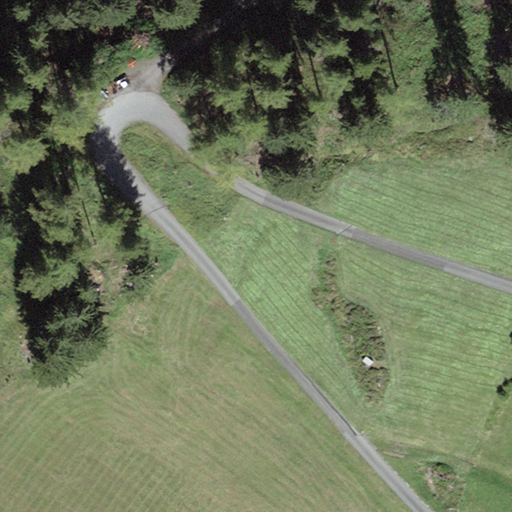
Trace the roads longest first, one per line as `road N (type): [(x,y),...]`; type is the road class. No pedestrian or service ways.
road 1 (track): [(421,511),(116,171),(102,135),(115,115),(141,110)]
road 2 (track): [(266,198),(511,289)]
road 3 (track): [(141,110),(160,72),(252,0)]
road 4 (track): [(141,110),(266,198)]
